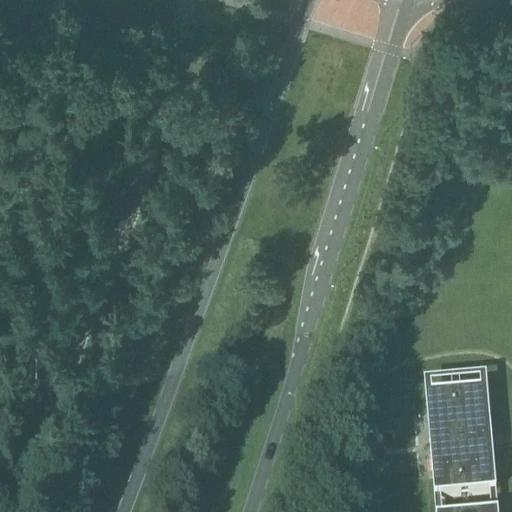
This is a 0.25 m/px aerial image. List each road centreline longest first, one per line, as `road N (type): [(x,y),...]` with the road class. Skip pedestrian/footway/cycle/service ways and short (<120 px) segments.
road 1 (primary): [(308,0),(121,511)]
road 2 (unclassified): [(12,511),(107,258),(187,0)]
road 3 (primary): [(249,511),(408,0)]
